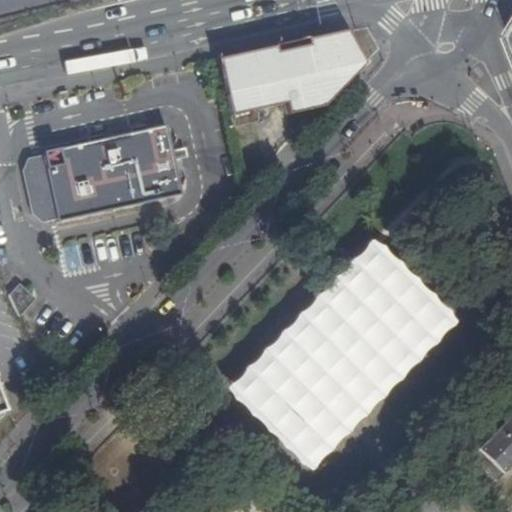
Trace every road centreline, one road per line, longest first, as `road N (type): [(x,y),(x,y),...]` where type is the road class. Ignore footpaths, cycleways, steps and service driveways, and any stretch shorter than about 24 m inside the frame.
road 1 (tertiary): [(0,489),(409,61)]
road 2 (primary): [(0,63),(280,0)]
